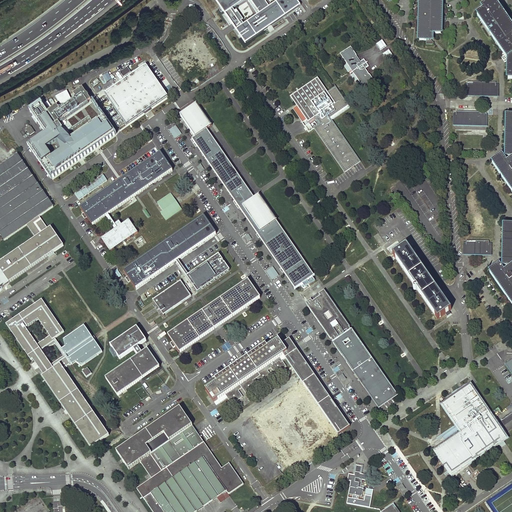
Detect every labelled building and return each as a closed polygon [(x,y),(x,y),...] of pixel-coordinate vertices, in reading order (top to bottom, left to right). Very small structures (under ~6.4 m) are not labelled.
[(276,29),(272,24),(300,5),(296,0),(215,0),(246,43),(266,29),(269,33),(276,29)] [(437,35),(441,36),(442,11),(441,0),(420,0),(420,20),(420,28),(420,40),(426,40),(426,44),(433,45),(433,42),(433,39),(432,35),(437,35)] [(511,28),(493,1),(478,10),(480,14),(477,16),(490,34),(505,56),(503,57),(504,58),(505,60),(508,58),(509,59),(508,79),(511,79),(511,28)] [(193,34),(167,51),(188,82),(195,78),(219,61),(201,36),(203,35),(198,27),(191,32),(193,34)] [(386,46),(382,40),(376,44),(381,50),(386,46)] [(360,62),(351,48),(341,54),(365,89),(374,82),(365,68),(368,66),(364,59),(360,62)] [(393,56),(389,50),(383,54),(387,60),(393,56)] [(146,65),(105,94),(126,125),(139,116),(148,110),(167,96),(146,65)] [(131,72),(127,67),(120,72),(123,77),(131,72)] [(309,85),(290,98),(295,105),(296,106),(297,107),(293,110),(294,112),(326,90),(318,79),(309,85)] [(496,82),(468,82),(468,85),(466,85),(465,95),(497,95),(498,86),(496,86),(496,82)] [(349,106),(335,87),(327,92),(326,90),(294,112),(302,122),(307,119),(307,120),(308,121),(315,116),(321,124),(315,129),(345,173),(360,162),(330,119),(349,106)] [(67,92),(56,97),(60,106),(64,104),(66,107),(62,110),(61,109),(60,110),(57,106),(48,113),(57,125),(92,101),(88,97),(89,97),(88,95),(87,95),(83,89),(74,95),(76,99),(75,100),(76,101),(71,103),(70,101),(72,100),(67,92)] [(211,126),(196,104),(180,115),(195,137),(192,139),(201,152),(216,173),(232,197),(243,213),(247,219),(263,241),(275,259),(282,270),(291,283),(295,288),(314,275),(307,266),(306,265),(276,221),(258,195),(254,198),(207,129),(211,126)] [(86,106),(35,142),(54,170),(56,173),(81,156),(82,155),(97,145),(108,137),(86,106)] [(50,125),(39,108),(32,113),(42,127),(45,125),(47,128),(50,125)] [(485,112),(456,112),(456,115),(454,115),(454,124),(486,125),(486,116),(485,116),(485,112)] [(511,116),(507,116),(506,157),(502,157),(498,157),(498,159),(496,161),(493,163),(511,191),(511,116)] [(176,125),(169,130),(175,139),(182,134),(176,125)] [(35,132),(31,126),(26,129),(30,135),(35,132)] [(121,180),(80,208),(84,213),(82,214),(85,219),(87,217),(92,225),(129,200),(138,194),(149,186),(173,170),(168,162),(170,161),(166,156),(164,158),(161,152),(121,180)] [(0,291),(3,289),(4,286),(63,245),(51,228),(49,229),(39,216),(54,206),(19,155),(0,167),(0,233),(5,240),(27,225),(36,238),(0,262),(0,291)] [(103,174),(85,186),(90,193),(108,180),(103,174)] [(181,208),(172,194),(158,203),(164,212),(161,213),(165,219),(181,208)] [(204,216),(124,271),(127,276),(125,278),(128,282),(130,281),(136,289),(156,274),(175,261),(201,243),(216,233),(211,225),(213,224),(211,222),(210,220),(208,221),(204,216)] [(138,232),(129,220),(122,225),(119,221),(116,224),(118,227),(102,238),(110,251),(138,232)] [(511,225),(505,225),(504,259),(503,267),(500,266),(496,266),(496,268),(490,272),(511,304),(511,225)] [(397,226),(381,235),(384,242),(401,233),(397,226)] [(489,245),(489,241),(480,241),(466,241),(466,243),(466,245),(464,245),(464,254),(480,254),(489,254),(491,254),(491,245),(489,245)] [(451,309),(406,245),(402,248),(401,248),(393,254),(438,318),(448,311),(451,309)] [(189,275),(186,277),(198,292),(231,270),(219,254),(189,275)] [(175,346),(180,355),(202,340),(217,330),(244,311),(262,300),(256,291),(258,289),(256,287),(255,285),(253,286),(249,280),(209,307),(208,307),(207,308),(168,335),(172,342),(170,343),(171,344),(173,348),(175,346)] [(181,281),(153,300),(163,315),(183,302),(186,299),(188,302),(193,299),(183,284),(181,281)] [(324,291),(306,303),(323,328),(333,343),(352,330),(324,291)] [(33,359),(35,357),(38,360),(35,362),(39,368),(42,366),(45,371),(93,338),(85,326),(64,340),(66,347),(62,349),(55,339),(64,332),(42,300),(7,325),(31,360),(33,359)] [(138,356),(105,378),(118,396),(160,367),(154,358),(148,349),(142,353),(140,350),(138,347),(147,341),(137,327),(111,346),(120,359),(134,350),(138,356)] [(372,359),(352,330),(333,343),(344,359),(353,372),(355,371),(370,360),(372,359)] [(43,377),(91,448),(109,435),(63,368),(71,363),(72,364),(77,361),(82,366),(103,352),(93,338),(45,371),(47,374),(44,375),(43,377)] [(285,358),(303,383),(338,434),(349,427),(334,405),(297,351),(289,339),(282,344),(279,339),(276,341),(273,343),(246,362),(206,390),(213,401),(217,405),(228,398),(232,404),(243,397),(239,390),(242,388),(246,394),(257,387),(253,380),(257,378),(261,384),(272,377),(268,370),(271,368),(276,374),(287,367),(282,360),(285,358)] [(370,360),(355,371),(363,383),(372,396),(373,400),(375,399),(377,406),(382,404),(387,401),(392,397),(395,394),(390,389),(391,388),(387,385),(370,360)] [(88,368),(83,371),(87,377),(92,373),(88,368)] [(343,374),(338,377),(342,382),(346,379),(343,374)] [(448,401),(443,405),(459,428),(462,433),(434,451),(439,459),(446,469),(451,476),(460,470),(506,438),(470,386),(468,388),(465,384),(451,394),(446,397),(448,401)] [(180,408),(117,451),(129,469),(140,461),(152,477),(137,488),(153,511),(193,511),(226,490),(228,494),(243,483),(229,463),(222,468),(180,408)] [(353,475),(349,474),(347,482),(350,482),(347,496),(362,499),(364,488),(361,488),(362,481),(366,482),(367,476),(360,475),(362,466),(355,465),(355,467),(354,471),(353,475)] [(380,492),(366,490),(365,496),(378,499),(380,492)] [(399,511),(394,503),(380,511),(399,511)]
